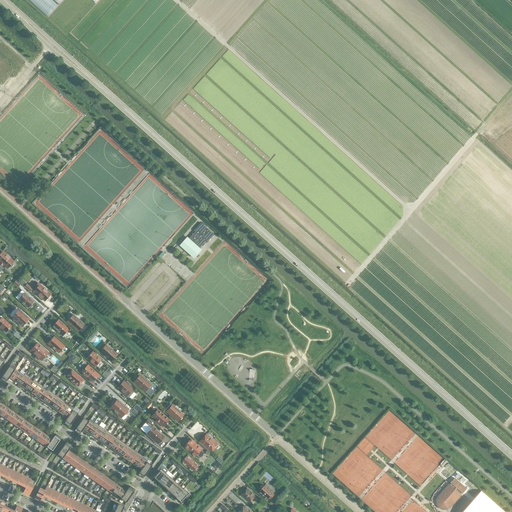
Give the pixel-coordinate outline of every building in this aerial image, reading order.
[(53,0),(29,0),(48,16),(58,4),(53,0)] [(207,242),(214,235),(201,223),(194,231),(195,232),(189,239),(188,238),(181,246),(194,257),(201,250),(200,249),(206,241),(207,242)] [(14,262),(10,258),(10,257),(7,254),(6,255),(2,252),(0,254),(0,262),(7,269),(14,262)] [(30,291),(32,289),(22,280),(20,282),(30,291)] [(47,290),(47,289),(45,288),(44,288),(38,283),(35,285),(37,287),(33,291),(44,301),(47,298),(48,298),(50,297),(49,296),(51,294),(47,290)] [(34,301),(24,293),(18,300),(28,308),(28,307),(29,308),(32,305),(31,304),(34,301)] [(17,322),(22,327),(23,326),(26,324),(25,323),(29,319),(19,309),(11,317),(14,320),(13,321),(16,323),(17,322)] [(73,314),(67,321),(78,331),(84,324),(73,314)] [(11,326),(2,317),(0,319),(0,327),(6,332),(11,326)] [(68,329),(58,320),(52,326),(62,336),(68,329)] [(58,353),(64,346),(54,337),(48,343),(58,353)] [(80,345),(77,342),(71,348),(74,351),(80,345)] [(36,343),(33,346),(34,346),(30,351),(41,361),(41,360),(43,362),(46,358),(45,357),(48,353),(37,343),(36,344),(36,343)] [(113,350),(110,348),(110,349),(106,345),(100,351),(111,361),(117,355),(113,351),(113,350)] [(101,360),(96,355),(93,351),(86,358),(95,366),(101,360)] [(5,382),(15,369),(14,369),(16,367),(11,363),(0,379),(5,382)] [(99,375),(87,365),(81,372),(92,382),(93,381),(94,381),(95,380),(96,378),(99,375)] [(14,380),(19,372),(15,369),(5,382),(6,382),(9,377),(14,380)] [(83,380),(72,370),(69,373),(68,373),(66,374),(66,375),(67,376),(78,386),(79,386),(80,386),(81,385),(81,384),(80,383),(83,380)] [(18,383),(25,374),(25,373),(23,375),(19,372),(14,380),(18,383)] [(23,386),(29,377),(25,374),(18,383),(23,386)] [(150,383),(151,383),(148,380),(147,381),(144,378),(145,377),(142,375),(141,375),(140,374),(138,377),(137,376),(134,379),(135,380),(133,382),(144,392),(145,391),(150,396),(154,392),(149,387),(151,384),(150,383)] [(27,389),(34,380),(32,382),(28,379),(30,377),(29,377),(23,386),(27,389)] [(32,392),(38,383),(34,380),(27,389),(32,392)] [(123,381),(117,388),(129,398),(135,391),(123,381)] [(36,396),(43,386),(38,383),(32,392),(36,396)] [(41,399),(47,389),(46,391),(42,388),(43,386),(36,396),(41,399)] [(45,402),(52,392),(47,389),(41,399),(45,402)] [(50,405),(56,395),(52,392),(45,402),(50,405)] [(54,408),(61,398),(56,395),(50,405),(54,408)] [(58,411),(65,402),(61,398),(54,408),(58,411)] [(112,405),(110,408),(114,411),(113,412),(116,415),(117,414),(121,418),(125,414),(126,415),(129,412),(128,410),(117,400),(115,402),(114,401),(111,404),(111,405),(112,405)] [(63,414),(69,405),(65,402),(58,411),(63,414)] [(142,410),(136,404),(133,408),(139,413),(142,410)] [(170,404),(166,409),(167,410),(166,411),(177,421),(183,414),(172,405),(171,406),(170,404)] [(72,410),(74,408),(69,405),(63,414),(67,417),(69,415),(69,414),(72,410)] [(6,419),(12,411),(7,408),(2,416),(6,419)] [(169,419),(157,409),(151,416),(162,426),(169,419)] [(69,427),(78,414),(72,410),(69,414),(69,415),(67,417),(63,423),(69,427)] [(11,422),(16,414),(12,411),(6,419),(11,422)] [(15,425),(20,417),(16,414),(11,422),(15,425)] [(20,428),(25,421),(20,417),(15,425),(20,428)] [(85,425),(88,421),(83,417),(74,430),(79,434),(83,428),(85,425)] [(88,432),(94,422),(90,419),(88,421),(85,425),(83,428),(83,429),(88,432)] [(154,424),(151,422),(148,419),(146,422),(151,427),(146,433),(157,444),(164,436),(152,426),(154,424)] [(24,431),(30,424),(25,421),(20,428),(24,431)] [(92,435),(99,425),(94,422),(88,432),(92,435)] [(29,434),(34,427),(30,424),(24,431),(29,434)] [(97,438),(103,428),(99,425),(92,435),(97,438)] [(33,437),(38,430),(34,427),(29,434),(33,437)] [(101,441),(108,431),(103,428),(97,438),(101,441)] [(38,440),(43,433),(38,430),(33,437),(38,440)] [(105,444),(112,435),(108,431),(101,441),(105,444)] [(42,444),(47,436),(43,433),(38,440),(42,444)] [(61,438),(56,434),(52,439),(50,442),(47,447),(52,450),(61,438)] [(208,436),(207,434),(200,442),(211,452),(218,444),(217,443),(216,443),(216,442),(215,442),(211,438),(212,437),(209,435),(208,436)] [(110,447),(117,438),(112,435),(105,444),(110,447)] [(52,439),(47,436),(42,444),(47,447),(50,442),(52,439)] [(115,450),(121,441),(117,438),(110,447),(115,450)] [(202,449),(191,439),(189,442),(188,441),(186,443),(187,444),(185,447),(196,457),(197,456),(200,458),(204,453),(201,450),(202,449)] [(72,445),(66,441),(57,454),(62,458),(65,454),(68,450),(68,451),(72,445)] [(119,454),(126,444),(121,441),(115,450),(119,454)] [(123,457),(130,447),(126,444),(119,454),(123,457)] [(128,460),(135,450),(130,447),(123,457),(128,460)] [(67,461),(72,454),(68,451),(68,450),(65,454),(62,458),(67,461)] [(132,463),(139,453),(135,450),(128,460),(132,463)] [(137,466),(143,456),(139,453),(132,463),(137,466)] [(71,464),(77,457),(72,454),(67,461),(71,464)] [(182,462),(193,472),(199,465),(188,455),(182,462)] [(141,469),(146,462),(142,459),(143,456),(137,466),(141,469)] [(76,467),(81,460),(77,457),(71,464),(76,467)] [(80,470),(86,463),(81,460),(76,467),(80,470)] [(143,478),(152,465),(146,462),(141,469),(137,475),(143,478)] [(85,474),(90,466),(86,463),(80,470),(85,474)] [(89,477),(94,469),(90,466),(85,474),(89,477)] [(7,478),(11,470),(6,467),(2,475),(7,478)] [(94,480),(99,472),(94,469),(89,477),(94,480)] [(158,482),(165,473),(161,469),(153,477),(158,482)] [(12,480),(16,472),(11,470),(7,478),(12,480)] [(17,482),(21,474),(16,472),(12,480),(17,482)] [(98,483),(103,476),(99,472),(94,480),(98,483)] [(162,486),(170,477),(165,473),(158,482),(162,486)] [(21,485),(25,477),(21,474),(17,482),(21,485)] [(103,486),(108,479),(103,476),(98,483),(103,486)] [(26,487),(30,479),(25,477),(21,485),(26,487)] [(167,490),(174,481),(170,477),(162,486),(167,490)] [(462,493),(467,489),(454,478),(450,483),(451,483),(450,485),(449,484),(442,492),(443,493),(440,497),(438,500),(438,504),(440,506),(443,508),(446,508),(449,506),(453,502),(454,503),(461,495),(461,494),(462,493)] [(28,495),(35,481),(30,479),(26,487),(23,492),(28,495)] [(107,489),(112,482),(108,479),(103,486),(107,489)] [(171,494),(179,485),(174,481),(167,490),(171,494)] [(112,492),(117,485),(112,482),(107,489),(111,492),(112,492)] [(43,495),(47,487),(41,484),(35,498),(37,499),(40,501),(40,500),(41,498),(43,495)] [(261,490),(259,492),(267,500),(269,497),(270,499),(274,495),(273,493),(275,491),(267,484),(265,486),(263,485),(259,489),(261,490)] [(126,491),(117,485),(112,492),(111,492),(111,493),(120,499),(121,499),(124,494),(126,491)] [(176,498),(183,489),(179,485),(171,494),(176,498)] [(124,494),(121,499),(126,502),(135,489),(129,486),(126,491),(124,494)] [(47,497),(51,489),(47,487),(43,495),(47,497)] [(52,500),(56,492),(51,489),(47,497),(52,500)] [(180,502),(188,493),(183,489),(176,498),(180,502)] [(245,491),(241,495),(250,503),(256,496),(248,489),(246,491),(245,491)] [(505,511),(481,491),(462,511),(505,511)] [(57,502),(61,494),(56,492),(52,500),(57,502)] [(62,505),(66,496),(61,494),(57,502),(62,505)] [(110,495),(102,510),(104,511),(111,498),(115,500),(116,498),(110,495)] [(67,507),(71,499),(66,496),(62,505),(67,507)] [(72,509),(76,501),(71,499),(67,507),(72,509)] [(77,511),(81,504),(76,501),(72,509),(77,511)] [(111,501),(105,511),(108,511),(114,501),(113,501),(111,501)] [(118,503),(113,511),(123,511),(125,509),(123,507),(124,506),(118,503)]
